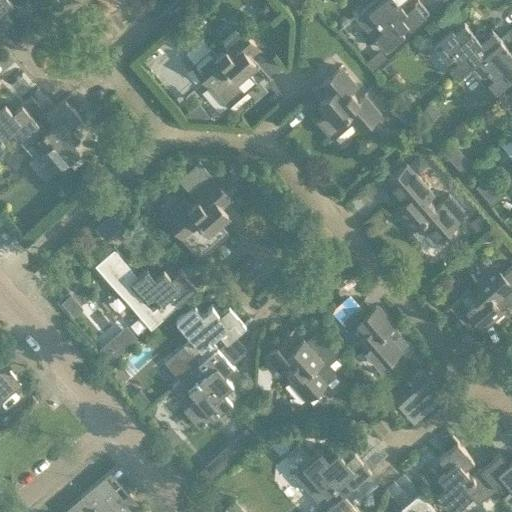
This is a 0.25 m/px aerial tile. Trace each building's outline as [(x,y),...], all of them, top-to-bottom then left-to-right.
[(10,0),(0,0),(0,28),(11,19),(3,10),(12,2),(10,0)] [(269,0),(254,0),(251,4),(261,16),(274,5),(269,0)] [(396,0),(395,1),(394,0),(371,0),(353,16),(372,38),(373,37),(384,49),(402,33),(399,30),(406,24),(409,27),(427,12),(417,0),(413,0),(404,9),(396,0)] [(308,2),(301,7),(307,15),(314,9),(308,2)] [(449,27),(451,26),(445,20),(433,30),(439,36),(437,38),(440,42),(435,46),(444,56),(451,50),(453,53),(444,61),(448,66),(447,66),(455,76),(468,65),(498,39),(490,29),(484,34),(480,29),(475,29),(474,30),(472,28),(470,30),(463,22),(453,31),(449,27)] [(245,53),(254,46),(237,26),(218,42),(222,46),(214,52),(208,45),(190,60),(202,73),(200,74),(209,84),(225,102),(252,79),(245,70),(254,62),(245,53)] [(509,46),(506,48),(498,39),(468,65),(483,83),(483,84),(491,94),(509,78),(508,77),(511,73),(511,45),(510,48),(509,46)] [(365,61),(372,70),(387,58),(379,49),(365,61)] [(350,89),(354,85),(338,66),(319,83),(327,92),(317,100),(325,109),(316,117),(332,135),(349,120),(358,130),(369,120),(367,118),(375,112),(360,96),(350,89)] [(28,114),(38,106),(30,96),(11,112),(3,103),(0,105),(0,154),(10,146),(2,137),(10,130),(18,139),(36,123),(28,114)] [(70,125),(79,117),(63,98),(44,115),(52,124),(43,131),(36,123),(18,139),(31,155),(40,147),(58,168),(77,151),(69,142),(78,134),(70,125)] [(418,113),(425,120),(436,108),(429,101),(418,113)] [(195,103),(185,112),(190,116),(204,118),(208,116),(195,103)] [(413,157),(408,161),(417,171),(427,163),(423,158),(413,157)] [(471,165),(465,158),(457,164),(463,172),(471,165)] [(225,212),(218,204),(227,195),(198,161),(180,177),(197,197),(186,206),(184,204),(168,218),(174,225),(172,226),(180,236),(181,235),(190,246),(194,242),(201,250),(215,238),(224,229),(216,220),(225,212)] [(433,194),(416,175),(405,163),(385,180),(403,201),(395,208),(418,235),(427,227),(436,237),(446,228),(463,212),(448,195),(435,206),(428,198),(433,194)] [(247,165),(229,165),(229,173),(247,173),(247,165)] [(480,195),(490,205),(499,196),(490,186),(480,195)] [(115,218),(110,211),(101,218),(107,225),(115,218)] [(479,213),(470,221),(479,232),(488,224),(479,213)] [(145,266),(136,273),(112,246),(93,263),(149,327),(195,287),(178,268),(169,276),(161,267),(153,275),(145,266)] [(511,306),(511,266),(501,276),(495,269),(477,284),(479,286),(471,293),(467,289),(448,305),(463,323),(473,315),(480,324),(507,301),(511,306)] [(211,305),(201,313),(194,304),(175,319),(190,337),(182,345),(198,364),(217,348),(209,339),(217,332),(225,341),(244,325),(228,306),(218,314),(211,305)] [(374,304),(365,311),(358,304),(340,320),(356,339),(360,335),(368,345),(367,346),(381,363),(384,359),(386,360),(407,341),(374,304)] [(125,325),(101,346),(111,358),(135,337),(125,325)] [(302,337),(293,345),(285,335),(265,352),(283,372),(287,368),(295,377),(292,379),(307,396),(314,389),(315,391),(335,374),(328,366),(336,359),(318,339),(309,346),(302,337)] [(222,374),(232,366),(217,348),(198,364),(205,373),(197,379),(190,371),(170,387),(187,407),(195,399),(211,417),(229,401),(238,393),(230,383),(222,374)] [(0,399),(21,382),(0,357),(0,399)] [(264,365),(258,364),(256,386),(269,387),(270,372),(264,365)] [(414,391),(428,407),(443,394),(428,378),(414,391)] [(141,410),(150,401),(139,389),(129,397),(141,410)] [(248,424),(232,438),(241,449),(257,434),(248,424)] [(320,448),(291,472),(323,510),(342,493),(370,469),(346,440),(327,456),(320,448)] [(463,468),(471,461),(455,442),(436,459),(444,469),(435,476),(427,466),(418,474),(450,511),(469,495),(477,504),(494,489),(478,470),(471,476),(463,468)] [(511,455),(505,462),(498,453),(478,470),(494,489),(503,482),(511,490),(501,498),(511,510),(511,455)] [(148,511),(129,489),(121,496),(104,476),(68,507),(72,511),(148,511)] [(431,511),(435,509),(418,490),(398,507),(402,511),(431,511)] [(358,511),(342,493),(323,510),(325,511),(358,511)]
